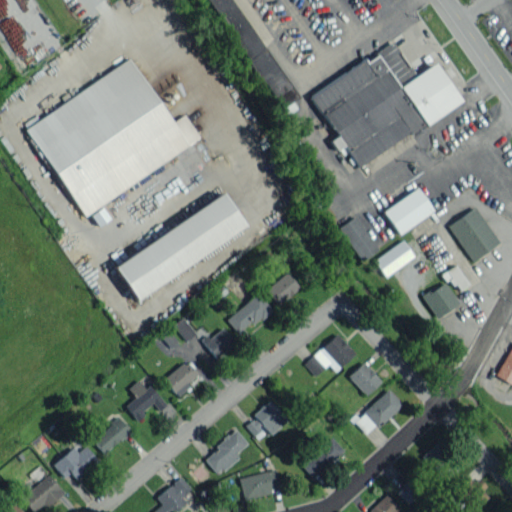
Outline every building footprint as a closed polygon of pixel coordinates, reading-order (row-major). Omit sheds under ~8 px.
[(296,97),(233,0),(208,0),(284,115),(295,107),(291,101),(296,97)] [(413,76),(392,41),(375,51),(396,86),(413,76)] [(435,62),(396,87),(376,54),(366,60),(365,58),(309,92),(354,166),(459,102),(435,62)] [(199,140),(183,114),(169,122),(130,59),(24,124),(79,214),(199,140)] [(431,210),(416,187),(381,211),(396,234),(431,210)] [(111,263),(132,297),(243,227),(221,194),(111,263)] [(446,224),(470,260),(498,242),(473,206),(446,224)] [(377,248),(353,215),(336,227),(360,260),(377,248)] [(383,276),(412,256),(401,239),(372,260),(383,276)] [(456,291),(466,283),(453,264),(442,272),(456,291)] [(297,287),(283,271),(263,290),(277,305),(297,287)] [(457,302),(443,281),(420,296),(435,318),(457,302)] [(224,319),(238,334),(268,308),(255,292),(224,319)] [(171,324),(184,340),(193,333),(180,316),(171,324)] [(200,341),(214,357),(233,342),(219,325),(200,341)] [(314,376),(326,364),(333,371),(353,352),(334,333),(302,363),(314,376)] [(511,383),(511,341),(493,375),(511,385),(511,383)] [(176,396),(189,386),(185,382),(195,374),(183,360),(161,378),(176,396)] [(379,381),(362,361),(346,375),(364,395),(379,381)] [(123,406),(134,419),(152,403),(158,410),(165,404),(148,384),(143,388),(136,380),(127,388),(134,396),(123,406)] [(400,403),(386,389),(352,420),(366,435),(400,403)] [(243,425),(254,439),(264,431),(266,435),(285,420),(269,399),(251,413),(253,417),(243,425)] [(90,439),(102,453),(129,431),(118,417),(90,439)] [(216,474),(237,456),(234,453),(245,442),(233,429),(202,458),(216,474)] [(299,464),(310,477),(341,449),(329,436),(299,464)] [(420,453),(439,481),(457,470),(439,442),(420,453)] [(76,451),(71,446),(51,464),(63,477),(68,472),(76,479),(97,460),(83,445),(76,451)] [(237,476),(241,499),(270,493),(269,489),(278,488),(274,469),(237,476)] [(44,508),(62,491),(46,474),(19,498),(32,511),(40,504),(44,508)] [(159,503),(150,511),(171,511),(184,501),(180,497),(189,488),(178,475),(154,498),(159,503)] [(407,504),(424,490),(412,476),(395,490),(407,504)] [(453,489),(472,510),(487,496),(480,490),(485,486),(477,478),(473,482),(467,476),(453,489)] [(393,511),(398,508),(384,493),(367,510),(368,511),(393,511)] [(21,511),(12,502),(1,511),(21,511)]
